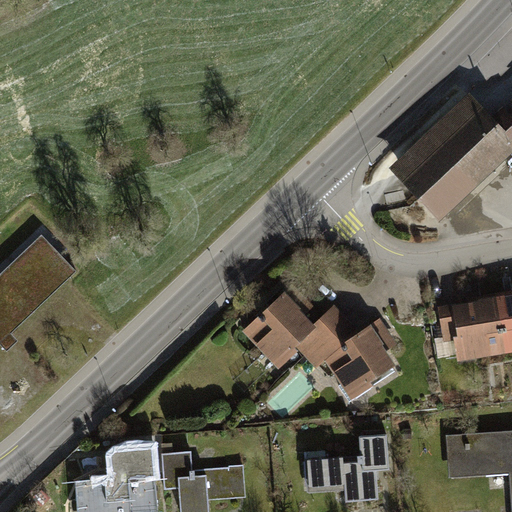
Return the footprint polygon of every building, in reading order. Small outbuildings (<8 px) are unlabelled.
[(471,94),(391,169),(442,224),(511,156),(511,111),(510,113),(503,107),(493,118),(471,94)] [(35,245),(0,277),(0,349),(42,310),(50,319),(79,292),(35,245)] [(297,283),(285,294),(314,327),(327,316),(297,283)] [(285,294),(243,332),(279,371),(299,352),(316,369),(325,360),(353,401),(375,388),(374,384),(397,369),(387,352),(382,344),(372,326),(362,334),(336,306),(327,316),(314,327),(299,309),(285,294)] [(457,304),(439,307),(445,341),(457,339),(461,363),(511,353),(511,296),(482,302),(482,303),(478,304),(458,308),(457,304)] [(382,344),(387,352),(397,346),(382,321),(372,326),(382,344)] [(511,430),(450,435),(453,480),(511,476),(511,482),(511,430)] [(393,466),(392,431),(358,432),(359,459),(309,461),(310,490),(346,488),(346,502),(380,500),(378,466),(393,466)] [(160,511),(156,448),(112,451),(114,482),(79,484),(81,511),(160,511)] [(246,497),(243,465),(192,470),(190,453),(164,456),(167,491),(179,489),(180,511),(210,511),(210,500),(246,497)]
